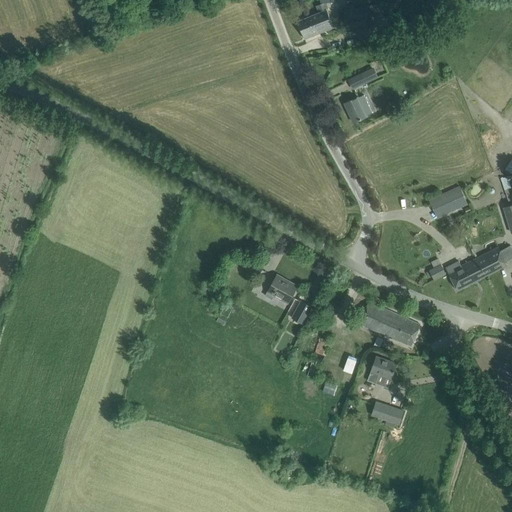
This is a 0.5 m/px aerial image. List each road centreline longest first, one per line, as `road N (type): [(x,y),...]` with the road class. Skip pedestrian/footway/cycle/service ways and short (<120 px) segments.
road 1 (unclassified): [(352,266),(0,79)]
road 2 (tertiary): [(352,266),(364,226),(355,188),(269,0)]
road 3 (tertiary): [(511,450),(457,351),(455,312)]
